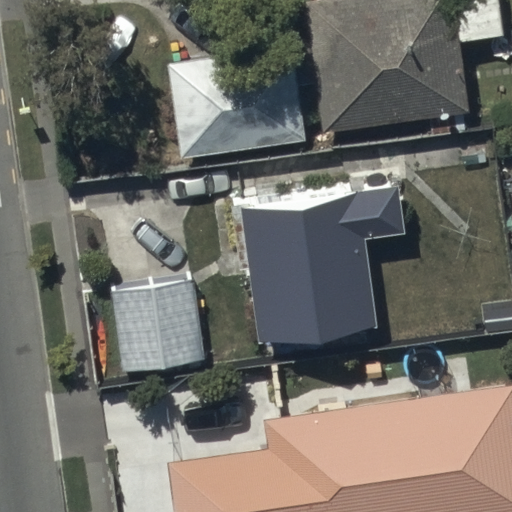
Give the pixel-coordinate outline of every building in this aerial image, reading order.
[(301,0),(318,125),(464,107),(455,36),(498,30),(493,0),(301,0)] [(289,46),(165,64),(179,158),(303,140),(289,46)] [(391,176),(227,197),(236,264),(245,263),(254,337),(374,322),(362,232),(397,227),(391,176)] [(191,276),(109,285),(118,367),(201,358),(191,276)] [(267,450),(168,463),(175,511),(511,511),(511,384),(263,419),(267,450)]
